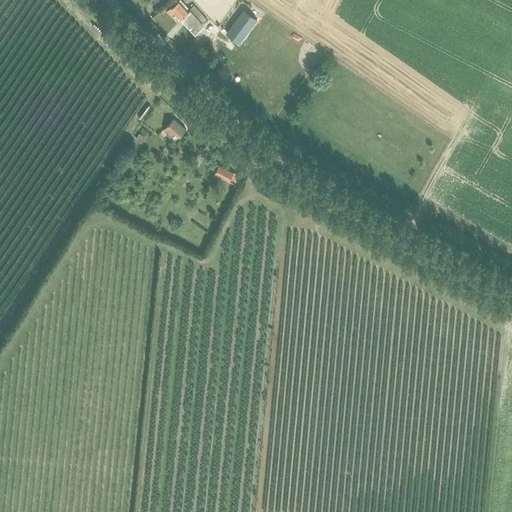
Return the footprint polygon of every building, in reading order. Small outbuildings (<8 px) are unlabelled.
[(181,0),(178,0),(167,11),(171,15),(175,11),(195,33),(199,30),(202,26),(207,21),(193,5),(188,10),(185,7),(187,6),(181,0)] [(244,10),(226,34),(239,43),(257,19),(244,10)] [(173,118),(163,129),(170,135),(170,136),(172,138),(176,134),(179,136),(186,129),(173,118)] [(142,130),(135,140),(140,144),(147,134),(142,130)] [(235,184),(239,176),(218,165),(214,174),(235,184)]
